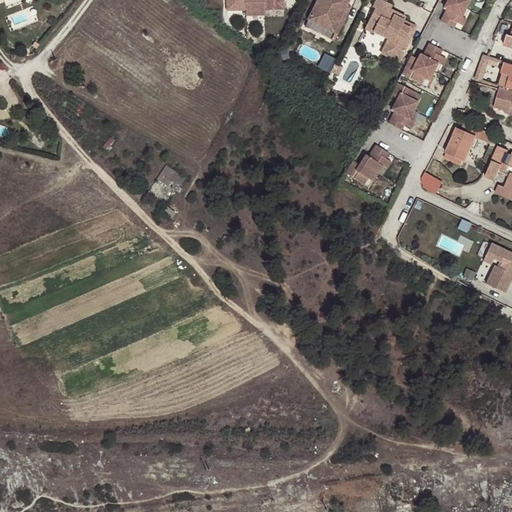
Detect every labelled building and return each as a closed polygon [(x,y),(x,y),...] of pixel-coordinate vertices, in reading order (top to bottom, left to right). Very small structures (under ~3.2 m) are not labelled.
[(245,10),(244,0),(225,0),(226,10),(245,10)] [(244,0),(245,10),(245,16),(264,15),(264,9),(263,0),(244,0)] [(263,0),(264,9),(283,9),(282,0),(263,0)] [(317,0),(306,24),(335,39),(339,30),(335,27),(348,2),(343,0),(317,0)] [(385,0),(369,0),(374,2),(370,11),(373,12),(365,28),(382,37),(380,40),(381,40),(386,42),(378,57),(395,65),(406,45),(403,43),(408,33),(400,29),(402,25),(403,22),(388,14),(390,10),(382,7),(385,0)] [(448,1),(447,4),(463,12),(467,4),(463,1),(463,0),(445,0),(446,0),(448,1)] [(459,20),(463,12),(447,4),(446,6),(444,5),(441,11),(443,13),(437,25),(444,28),(447,23),(453,26),(460,29),(463,23),(459,20)] [(447,23),(444,28),(451,32),(453,26),(447,23)] [(408,33),(403,43),(406,45),(413,30),(402,25),(400,29),(408,33)] [(382,37),(365,28),(363,32),(380,41),(381,40),(380,40),(382,37)] [(431,75),(435,67),(440,69),(443,62),(437,59),(430,56),(433,50),(426,47),(420,59),(417,58),(414,64),(417,65),(415,68),(431,75)] [(433,50),(430,56),(437,59),(439,54),(433,50)] [(483,55),(482,61),(488,63),(496,66),(498,60),(483,55)] [(488,63),(482,61),(475,80),(481,82),(488,63)] [(496,85),(511,89),(511,65),(503,63),(496,85)] [(431,75),(415,68),(414,70),(412,69),(405,65),(399,78),(419,88),(422,81),(427,84),(431,75)] [(329,75),(336,79),(340,71),(333,68),(329,75)] [(395,107),(411,115),(416,106),(411,104),(414,97),(394,87),(388,100),(395,103),(397,104),(395,107)] [(511,91),(502,89),(498,101),(511,105),(510,106),(511,106),(511,91)] [(407,123),(411,115),(395,107),(394,109),(392,108),(389,114),(392,115),(386,127),(393,131),(395,126),(402,129),(408,132),(411,126),(407,123)] [(482,129),(465,120),(461,128),(456,126),(447,145),(452,147),(450,152),(462,158),(465,150),(467,151),(475,135),(479,137),(482,129)] [(402,129),(395,126),(393,131),(399,134),(402,129)] [(496,135),(482,129),(479,137),(492,143),(496,135)] [(452,147),(447,145),(442,156),(459,163),(461,159),(462,158),(450,152),(452,147)] [(495,181),(498,173),(500,169),(510,173),(508,177),(504,187),(511,190),(511,191),(509,199),(511,200),(511,153),(511,156),(507,154),(508,150),(498,146),(485,177),(495,181)] [(376,177),(381,169),(386,172),(390,166),(383,162),(377,158),(380,153),(374,149),(367,161),(364,159),(360,165),(363,166),(361,168),(376,177)] [(377,158),(383,162),(386,157),(380,153),(377,158)] [(358,169),(351,165),(344,177),(363,189),(367,183),(371,185),(376,177),(361,168),(360,171),(358,169)] [(185,179),(165,166),(157,179),(177,192),(185,179)] [(440,193),(447,180),(430,171),(423,183),(440,193)] [(173,192),(156,181),(148,192),(166,203),(173,192)] [(495,193),(509,199),(511,191),(511,190),(504,187),(499,185),(495,193)] [(175,212),(167,207),(163,213),(171,219),(175,212)] [(511,251),(491,241),(485,253),(494,257),(502,261),(500,266),(495,263),(485,282),(505,292),(511,277),(511,251)] [(494,257),(485,253),(482,259),(491,263),(494,257)]
